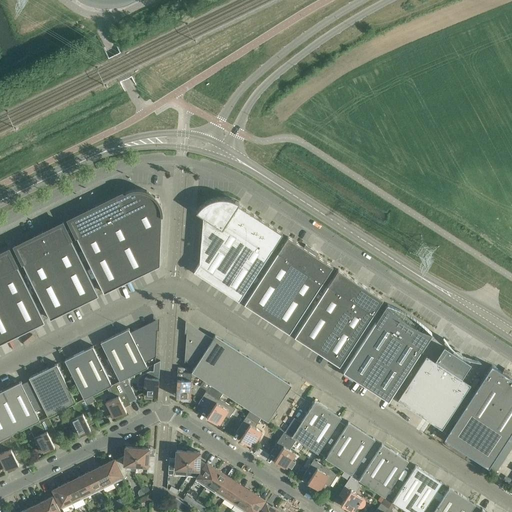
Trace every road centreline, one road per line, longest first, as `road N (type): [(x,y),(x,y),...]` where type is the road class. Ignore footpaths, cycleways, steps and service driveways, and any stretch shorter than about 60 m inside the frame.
road 1 (unclassified): [(0,368),(173,285),(511,501)]
road 2 (residential): [(0,495),(165,414),(318,511)]
road 3 (tertiary): [(228,150),(267,83),(392,0)]
road 4 (tertiary): [(361,0),(241,89),(210,140)]
road 5 (secondary): [(419,276),(289,192)]
